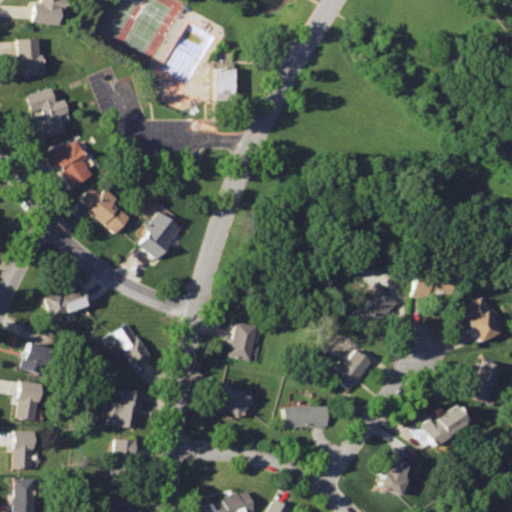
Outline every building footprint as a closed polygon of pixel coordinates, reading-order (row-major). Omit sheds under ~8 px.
[(28,0),(27,19),(54,22),(56,0),(28,0)] [(14,37),(16,72),(36,72),(33,37),(14,37)] [(211,66),(213,99),(232,98),(230,66),(211,66)] [(47,86),(24,95),(29,109),(38,107),(42,118),(33,122),(39,137),(63,130),(57,116),(66,112),(62,99),(52,101),(47,86)] [(72,135),(43,153),(51,171),(58,168),(69,186),(91,173),(82,159),(86,157),(72,135)] [(89,185),(78,198),(112,231),(124,216),(110,203),(115,198),(104,187),(97,194),(89,185)] [(158,208),(136,241),(154,256),(177,224),(158,208)] [(410,268),(407,296),(423,297),(424,291),(447,294),(450,272),(410,268)] [(375,283),(350,310),(368,327),(393,299),(375,283)] [(78,284),(39,297),(48,317),(86,303),(78,284)] [(480,296),(459,304),(477,342),(498,335),(480,296)] [(125,320),(107,331),(129,363),(146,353),(125,320)] [(231,321),(225,355),(247,359),(253,325),(231,321)] [(26,336),(17,368),(39,373),(47,341),(26,336)] [(350,346),(328,376),(346,388),(368,358),(350,346)] [(479,357),(473,373),(466,370),(459,389),(484,400),(499,365),(479,357)] [(15,379),(11,416),(30,418),(35,381),(15,379)] [(224,380),(211,398),(234,415),(247,398),(224,380)] [(120,386),(114,426),(133,428),(139,389),(120,386)] [(323,403),(278,406),(279,426),(324,426),(323,403)] [(453,404),(416,426),(428,445),(466,423),(453,404)] [(10,429),(9,468),(28,468),(30,429),(10,429)] [(112,438),(110,472),(130,474),(132,440),(112,438)] [(387,454),(375,488),(397,495),(408,461),(387,454)] [(10,476),(10,511),(28,511),(28,476),(10,476)] [(242,488),(210,501),(214,511),(249,511),(252,511),(242,488)] [(130,493),(107,494),(107,511),(127,511),(132,510),(130,493)] [(295,511),(269,498),(262,511),(295,511)]
